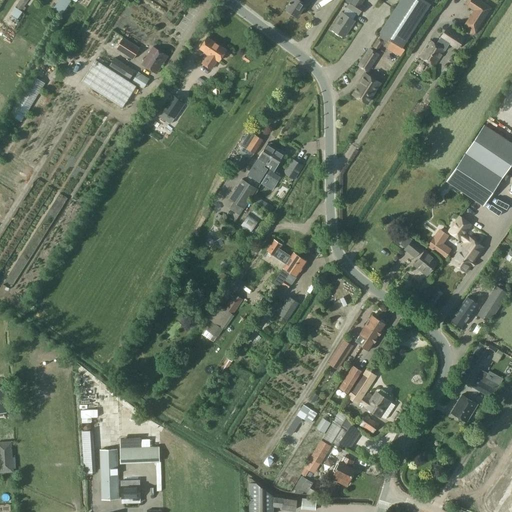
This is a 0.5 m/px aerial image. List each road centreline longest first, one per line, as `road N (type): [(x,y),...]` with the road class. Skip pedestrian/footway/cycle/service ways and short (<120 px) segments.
road 1 (unclassified): [(387,488),(446,374),(445,348),(343,262),(332,238),(322,79),(226,0)]
road 2 (unknown): [(328,176),(446,13)]
road 3 (residential): [(433,510),(511,385)]
